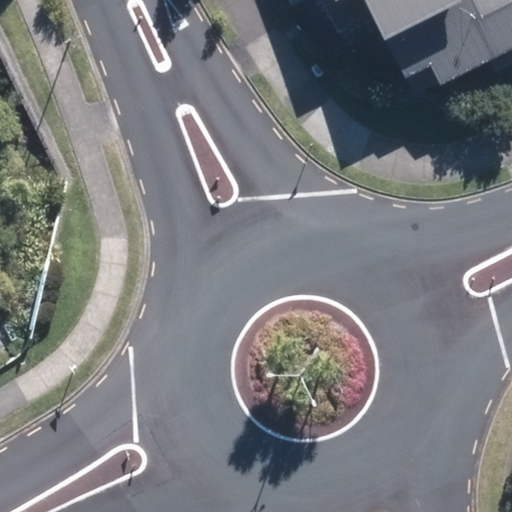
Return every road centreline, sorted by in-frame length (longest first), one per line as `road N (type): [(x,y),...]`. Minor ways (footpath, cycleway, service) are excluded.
road 1 (residential): [(186,318),(157,133),(119,0)]
road 2 (residential): [(157,0),(192,38),(300,234)]
road 3 (residential): [(0,476),(129,391),(175,349)]
road 4 (residential): [(240,486),(191,437),(175,392),(175,349)]
road 5 (residential): [(414,458),(374,492),(321,507),(272,502)]
road 6 (residential): [(361,243),(511,218)]
road 7 (residential): [(361,243),(422,289),(448,360)]
road 8 (residential): [(186,318),(211,276),(247,249),(300,234)]
road 9 (residential): [(240,486),(107,511)]
